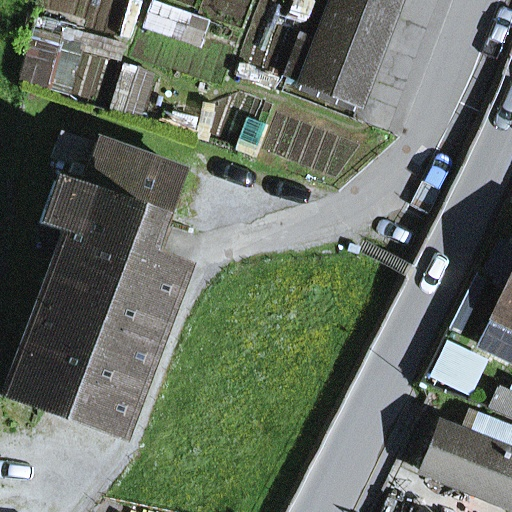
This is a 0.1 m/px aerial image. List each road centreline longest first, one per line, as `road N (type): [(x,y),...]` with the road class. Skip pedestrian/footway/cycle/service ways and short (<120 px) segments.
road 1 (tertiary): [(320,511),(511,122)]
road 2 (track): [(85,511),(137,452),(217,261),(331,232)]
